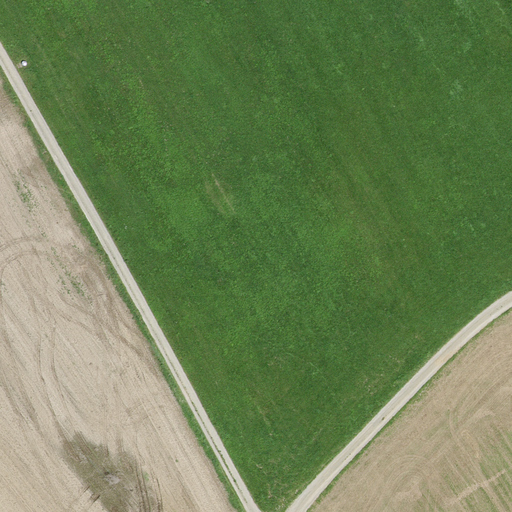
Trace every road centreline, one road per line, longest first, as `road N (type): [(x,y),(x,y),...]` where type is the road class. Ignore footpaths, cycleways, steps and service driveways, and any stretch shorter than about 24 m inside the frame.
road 1 (track): [(0,39),(262,511)]
road 2 (track): [(296,511),(428,365),(511,294)]
